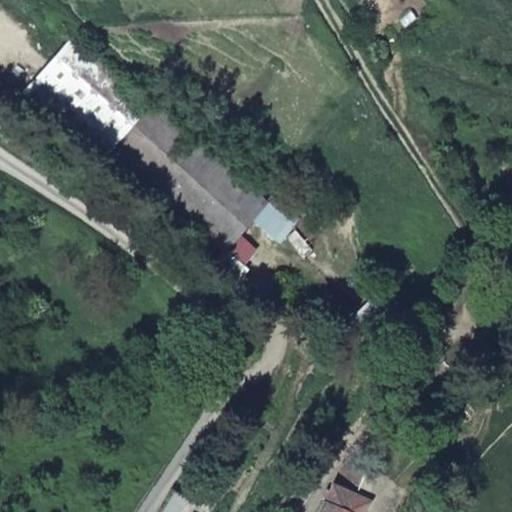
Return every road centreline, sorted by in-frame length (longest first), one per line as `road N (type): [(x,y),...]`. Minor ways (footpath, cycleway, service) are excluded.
road 1 (track): [(334,462),(458,320),(481,271),(470,231),(322,0)]
road 2 (unclassified): [(0,159),(220,313),(231,340),(227,369),(144,511)]
